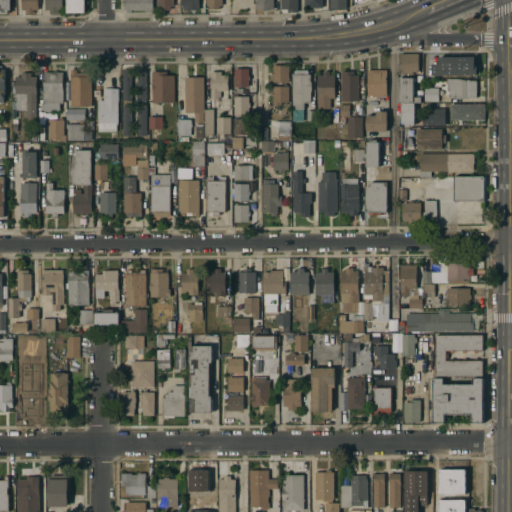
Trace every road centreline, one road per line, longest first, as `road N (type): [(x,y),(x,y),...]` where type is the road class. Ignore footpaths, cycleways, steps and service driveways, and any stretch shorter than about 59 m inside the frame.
road 1 (residential): [(509,234),(0,243)]
road 2 (residential): [(508,442),(0,445)]
road 3 (tertiary): [(510,43),(508,511)]
road 4 (secondary): [(0,40),(350,36),(394,25)]
road 5 (secondary): [(350,36),(510,43)]
road 6 (residential): [(102,359),(100,511)]
